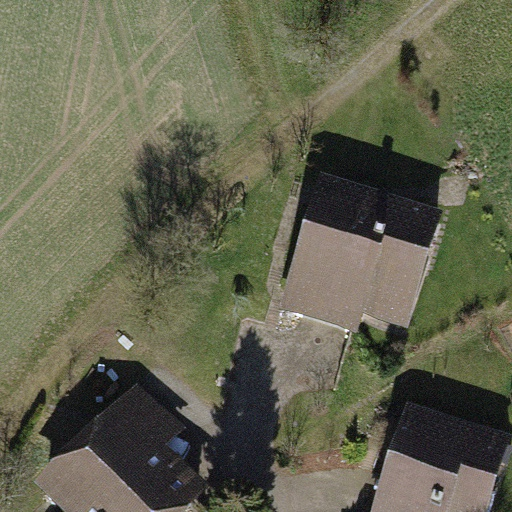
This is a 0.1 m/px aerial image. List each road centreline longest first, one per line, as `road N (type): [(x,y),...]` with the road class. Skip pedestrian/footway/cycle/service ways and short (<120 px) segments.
road 1 (track): [(447,0),(166,250),(60,356),(0,449)]
road 2 (residential): [(254,332),(246,457),(262,511)]
